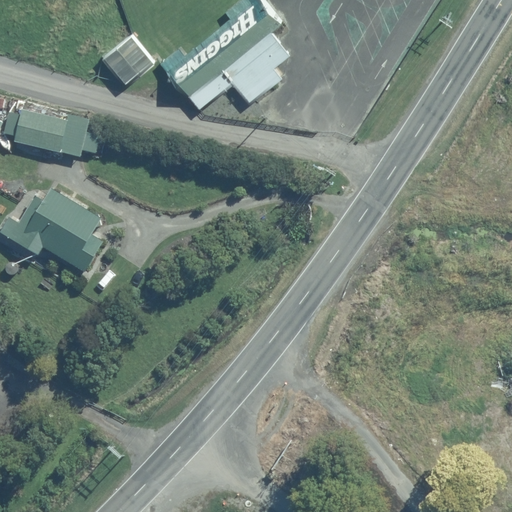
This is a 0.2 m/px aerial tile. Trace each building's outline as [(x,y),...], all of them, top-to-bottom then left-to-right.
[(176,82),(264,13),(253,0),(235,0),(225,8),(231,15),(183,53),(178,47),(159,61),(176,82)] [(249,103),(285,75),(276,63),(290,52),(283,44),(287,40),(264,13),(176,82),(199,111),(233,83),(249,103)] [(133,30),(101,56),(125,86),(157,60),(133,30)] [(70,119),(22,109),(21,116),(9,114),(4,135),(16,137),(15,142),(81,157),(90,116),(71,112),(70,119)] [(87,274),(106,243),(92,234),(101,219),(41,183),(19,220),(10,215),(0,231),(0,232),(38,256),(43,248),(87,274)]
